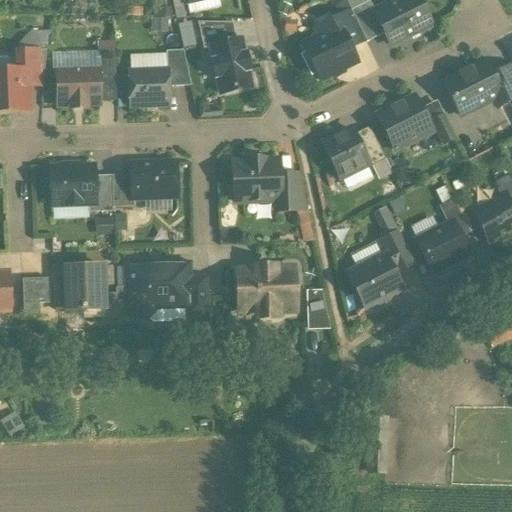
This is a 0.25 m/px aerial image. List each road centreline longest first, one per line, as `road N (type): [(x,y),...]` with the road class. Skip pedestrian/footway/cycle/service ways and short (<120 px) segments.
road 1 (residential): [(511,274),(350,371),(314,422),(298,468)]
road 2 (residential): [(293,125),(494,31)]
road 3 (residential): [(12,140),(203,135)]
road 4 (residential): [(293,125),(263,0)]
